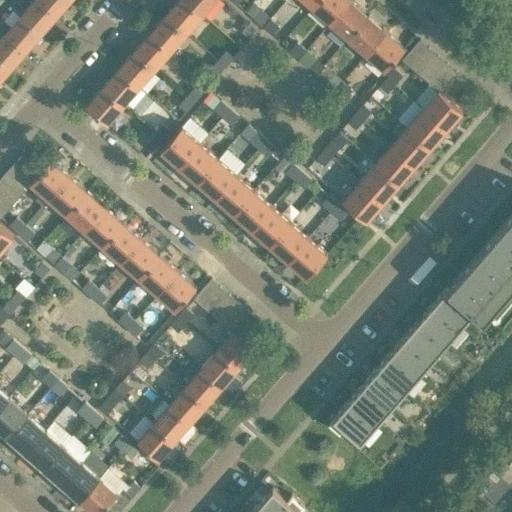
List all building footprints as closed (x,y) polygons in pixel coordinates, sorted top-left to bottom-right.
[(39,0),(31,0),(20,13),(40,31),(55,13),(39,0)] [(39,0),(55,13),(66,0),(39,0)] [(185,0),(175,0),(164,13),(185,31),(201,13),(185,0)] [(185,0),(201,13),(212,0),(185,0)] [(315,0),(311,5),(329,21),(347,0),(315,0)] [(367,14),(350,0),(347,0),(329,21),(347,37),(367,14)] [(253,17),(262,25),(270,16),(261,8),(253,17)] [(0,20),(0,19),(0,26),(5,31),(24,48),(40,31),(20,13),(10,24),(5,20),(0,20)] [(164,13),(148,31),(169,49),(185,31),(164,13)] [(365,52),(385,30),(367,14),(347,37),(365,52)] [(262,25),(272,33),(279,24),(270,16),(262,25)] [(241,29),(250,37),(258,28),(249,21),(241,29)] [(403,46),(385,30),(365,52),(384,69),(403,46)] [(5,31),(0,35),(0,57),(9,65),(24,48),(5,31)] [(148,31),(133,49),(153,67),(154,67),(169,49),(148,31)] [(401,58),(410,66),(428,46),(419,38),(401,58)] [(298,40),(290,49),(298,56),(306,47),(298,40)] [(410,66),(419,74),(437,54),(428,46),(410,66)] [(306,47),(298,56),(308,65),(316,55),(306,47)] [(133,49),(117,67),(138,85),(148,73),(158,81),(163,75),(154,67),(153,67),(133,49)] [(224,49),(217,57),(226,65),(233,56),(224,49)] [(419,74),(429,82),(446,62),(437,54),(419,74)] [(0,57),(0,75),(9,65),(0,57)] [(226,65),(217,57),(210,66),(218,73),(226,65)] [(437,90),(438,90),(455,70),(446,62),(429,82),(437,90)] [(386,75),(395,83),(403,74),(394,66),(386,75)] [(117,67),(101,85),(122,103),(138,85),(117,67)] [(455,70),(439,89),(449,98),(449,97),(465,79),(464,79),(455,70)] [(333,71),(326,80),(334,88),(342,79),(333,71)] [(386,75),(379,84),(387,91),(395,83),(386,75)] [(342,79),(334,88),(344,96),(352,87),(342,79)] [(86,102),(85,103),(106,122),(106,121),(122,103),(101,85),(86,102)] [(193,85),(186,94),(194,101),(201,93),(193,85)] [(422,106),(446,127),(463,108),(449,97),(449,98),(439,89),(438,90),(437,90),(422,106)] [(194,101),(186,94),(178,102),(187,110),(194,101)] [(230,106),(221,98),(213,108),(222,115),(230,106)] [(371,110),(362,103),(355,111),(364,119),(371,110)] [(239,114),(230,106),(222,115),(231,123),(239,114)] [(446,127),(422,106),(406,124),(430,145),(446,127)] [(364,119),(355,111),(347,120),(356,128),(364,119)] [(162,137),(170,129),(162,121),(154,130),(162,137)] [(181,124),(161,148),(179,164),(200,140),(181,124)] [(430,145),(406,124),(391,143),(415,163),(430,145)] [(266,137),(257,129),(249,139),(258,147),(266,137)] [(162,137),(154,130),(147,138),(155,146),(162,137)] [(266,137),(258,147),(267,155),(276,146),(266,137)] [(339,147),(331,139),(323,147),(332,155),(339,147)] [(200,140),(179,164),(197,180),(218,156),(200,140)] [(391,143),(375,161),(399,182),(415,163),(391,143)] [(332,155),(323,147),(316,156),(324,164),(332,155)] [(12,162),(31,179),(39,169),(20,153),(12,162)] [(216,196),(236,172),(218,156),(197,180),(216,196)] [(47,197),(68,174),(49,157),(39,169),(31,179),(29,181),(41,191),(35,198),(42,204),(47,197)] [(302,169),(293,161),(285,171),(294,178),(302,169)] [(359,179),(383,200),(399,182),(375,161),(359,179)] [(29,181),(31,179),(12,162),(4,171),(24,188),(29,181)] [(304,186),(312,177),(302,169),(294,178),(304,186)] [(0,184),(16,197),(24,188),(4,171),(0,176),(0,184)] [(234,211),(254,188),(236,172),(216,196),(234,211)] [(86,189),(68,174),(47,197),(65,213),(86,189)] [(383,200),(359,179),(343,197),(367,218),(383,200)] [(0,184),(0,200),(7,207),(16,197),(0,184)] [(254,188),(234,211),(252,227),(273,203),(254,188)] [(104,205),(86,189),(65,213),(84,229),(104,205)] [(330,210),(338,201),(329,193),(321,202),(330,210)] [(338,201),(330,210),(340,218),(348,209),(338,201)] [(252,227),(270,243),(291,219),(273,203),(252,227)] [(102,244),(122,221),(104,205),(84,229),(102,244)] [(449,284),(449,285),(474,307),(474,308),(483,317),(506,290),(511,283),(511,212),(471,260),(449,284)] [(17,215),(9,223),(18,232),(26,223),(17,215)] [(309,235),(291,219),(270,243),(288,259),(309,235)] [(114,267),(140,236),(122,221),(102,244),(113,254),(107,261),(114,267)] [(0,222),(0,249),(13,234),(0,222)] [(26,223),(18,232),(27,240),(35,230),(26,223)] [(307,275),(327,251),(309,235),(288,259),(307,275)] [(158,252),(140,236),(114,267),(122,274),(128,267),(138,276),(158,252)] [(53,246),(45,255),(54,263),(62,254),(53,246)] [(176,268),(158,252),(138,276),(156,291),(176,268)] [(62,254),(54,263),(64,271),(72,262),(62,254)] [(42,259),(41,259),(34,268),(42,275),(50,266),(42,259)] [(175,308),(195,284),(176,268),(156,291),(175,308)] [(193,297),(202,305),(220,285),(210,277),(193,297)] [(89,278),(81,287),(90,295),(99,286),(89,278)] [(448,283),(433,300),(460,324),(474,308),(474,307),(449,285),(449,284),(448,283)] [(202,305),(211,313),(229,293),(220,285),(202,305)] [(99,286),(90,295),(99,303),(108,294),(99,286)] [(17,288),(9,296),(18,303),(25,295),(17,288)] [(211,313),(221,321),(238,301),(229,293),(211,313)] [(9,296),(2,305),(10,312),(18,303),(9,296)] [(433,300),(419,317),(446,340),(460,324),(433,300)] [(221,321),(230,330),(248,309),(238,301),(221,321)] [(178,314),(186,321),(194,313),(185,305),(178,314)] [(230,330),(231,331),(240,337),(257,317),(248,309),(230,330)] [(125,310),(118,319),(127,327),(134,317),(125,310)] [(178,314),(170,322),(178,329),(184,324),(186,321),(178,314)] [(134,317),(127,327),(135,334),(143,325),(134,317)] [(419,317),(404,333),(431,356),(446,340),(419,317)] [(216,348),(237,366),(253,348),(240,337),(231,331),(216,348)] [(404,333),(390,349),(417,373),(431,356),(404,333)] [(5,346),(14,354),(22,345),(13,337),(5,346)] [(146,350),(155,358),(162,349),(154,342),(146,350)] [(31,353),(22,345),(14,354),(23,362),(31,353)] [(200,366),(221,384),(237,366),(216,348),(200,366)] [(390,349),(376,366),(403,389),(417,373),(390,349)] [(146,350),(139,359),(147,366),(155,358),(146,350)] [(143,380),(149,374),(138,365),(133,371),(143,380)] [(205,402),(221,384),(200,366),(185,384),(205,402)] [(376,366),(362,382),(389,406),(403,389),(376,366)] [(58,377),(49,369),(41,378),(50,386),(58,377)] [(58,377),(50,386),(59,394),(67,385),(58,377)] [(117,384),(125,392),(131,386),(122,378),(117,384)] [(362,382),(347,399),(374,422),(389,406),(362,382)] [(117,384),(107,395),(115,402),(125,392),(117,384)] [(169,402),(190,420),(205,402),(185,384),(169,402)] [(0,389),(0,405),(8,396),(0,389)] [(8,396),(0,405),(0,429),(6,435),(26,412),(36,400),(30,394),(19,406),(8,396)] [(347,399),(329,420),(340,430),(344,425),(360,438),(374,422),(347,399)] [(94,408),(85,400),(78,409),(86,417),(94,408)] [(174,438),(190,420),(169,402),(153,420),(174,438)] [(94,408),(86,417),(95,425),(103,416),(94,408)] [(26,412),(6,435),(24,451),(44,428),(26,412)] [(174,438),(153,420),(137,439),(158,457),(174,438)] [(44,428),(24,451),(42,466),(62,443),(44,428)] [(130,439),(121,432),(114,441),(122,448),(130,439)] [(131,457),(139,447),(130,439),(122,448),(131,457)] [(62,443),(42,466),(60,482),(80,459),(62,443)] [(80,459),(60,482),(78,498),(98,475),(108,464),(90,448),(81,459),(80,459)] [(511,456),(507,452),(496,465),(503,471),(511,461),(511,456)] [(496,479),(488,473),(476,488),(483,494),(496,479)] [(98,475),(78,498),(94,511),(98,511),(106,504),(115,511),(117,511),(133,494),(141,485),(133,478),(125,488),(122,485),(117,491),(98,475)] [(258,501),(271,511),(296,511),(304,502),(292,491),(287,497),(273,484),(258,501)] [(476,488),(463,502),(470,508),(483,494),(476,488)] [(271,511),(258,501),(248,511),(271,511)]
